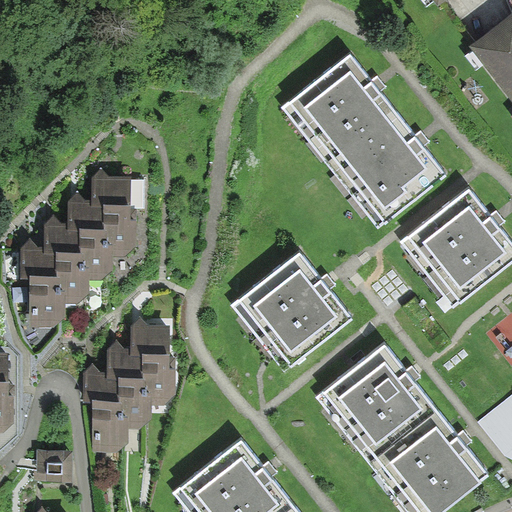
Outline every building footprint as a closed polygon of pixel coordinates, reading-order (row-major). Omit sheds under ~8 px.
[(511,12),(472,45),(511,95),(511,12)] [(285,108),(331,168),(399,113),(353,53),(285,108)] [(447,172),(399,113),(331,168),(379,227),(447,172)] [(511,243),(471,190),(404,241),(453,306),(511,260),(511,243)] [(127,204),(99,204),(100,255),(123,255),(134,249),(133,218),(127,218),(127,204)] [(103,227),(75,228),(76,279),(99,278),(110,273),(109,242),(103,242),(103,227)] [(78,251),(50,252),(51,303),(74,302),(86,297),(85,266),(78,266),(78,251)] [(301,251),(233,302),(283,367),(350,315),(301,251)] [(54,275),(26,276),(27,326),(51,326),(62,320),(61,290),(55,290),(54,275)] [(386,342),(320,395),(370,458),(436,405),(386,342)] [(167,353),(139,353),(140,404),(163,404),(175,398),(174,367),(167,367),(167,353)] [(142,376),(114,376),(115,427),(138,427),(149,421),(148,390),(142,390),(142,376)] [(5,381),(0,381),(0,431),(1,432),(13,426),(12,396),(6,396),(5,381)] [(511,459),(511,393),(477,422),(505,455),(511,459)] [(118,401),(90,401),(91,452),(114,452),(125,446),(124,415),(118,415),(118,401)] [(436,511),(489,470),(436,405),(370,458),(413,511),(436,511)] [(245,441),(179,494),(193,511),(285,511),(296,504),(245,441)] [(70,451),(36,451),(36,480),(70,480),(70,451)]
